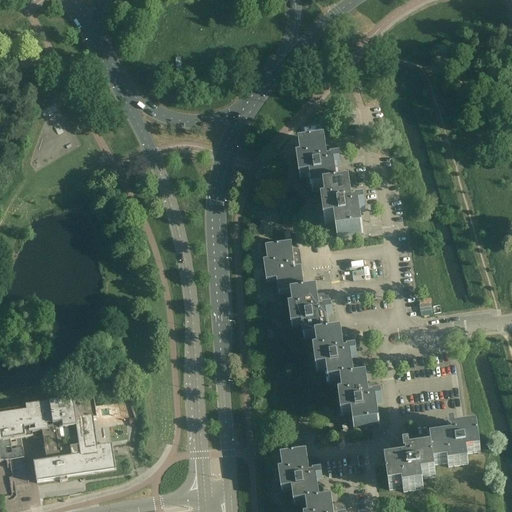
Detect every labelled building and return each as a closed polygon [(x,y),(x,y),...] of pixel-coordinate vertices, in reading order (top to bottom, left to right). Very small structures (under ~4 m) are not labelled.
[(335,225),(337,239),(363,235),(360,214),(366,213),(365,206),(364,200),(352,202),(350,188),(339,190),(335,168),(341,168),(339,155),(327,157),(325,143),(299,147),(301,161),(297,162),(300,182),(310,180),(312,194),(324,192),(326,206),(322,206),(325,227),(335,225)] [(369,393),(367,380),(367,379),(355,381),(352,359),(358,359),(356,346),(344,348),(342,334),(330,336),(327,315),(332,314),(331,302),(319,303),(317,289),(305,291),(300,258),(294,259),(292,245),(265,249),(267,263),(263,263),(266,283),(277,282),(279,295),(290,294),(292,307),(288,308),(291,328),(301,327),(303,340),(315,338),(317,352),(314,352),(317,373),(327,371),(329,385),(341,383),(343,396),(339,397),(342,417),(352,416),(354,429),(380,425),(377,405),(382,404),(381,391),(369,393)] [(0,463),(1,463),(1,462),(7,461),(8,469),(26,466),(24,451),(19,452),(13,452),(11,441),(33,438),(34,440),(44,438),(48,462),(34,464),(37,484),(60,481),(61,483),(69,482),(68,480),(117,472),(113,448),(96,450),(91,420),(97,419),(94,402),(60,407),(60,404),(35,408),(36,411),(0,416),(0,463)] [(411,455),(410,450),(398,452),(399,464),(386,466),(389,492),(403,490),(404,494),(424,492),(422,481),(436,479),(434,467),(448,465),(449,469),(469,466),(467,456),(481,454),(478,428),(457,431),(456,425),(442,427),(444,439),(431,440),(432,452),(411,455)] [(345,511),(346,511),(341,511),(334,511),(332,499),(320,501),(318,481),(323,480),(321,467),(309,468),(307,455),(281,458),(283,472),(279,472),(281,493),(292,491),(294,505),(306,503),(306,511),(345,511)]
